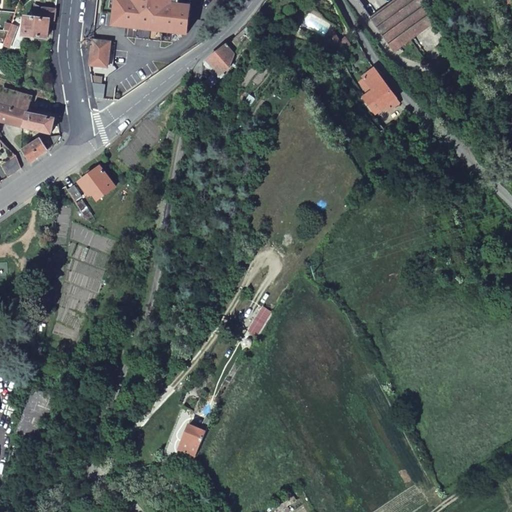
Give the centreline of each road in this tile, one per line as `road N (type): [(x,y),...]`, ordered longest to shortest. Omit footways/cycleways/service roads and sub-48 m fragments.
road 1 (unclassified): [(195,60),(146,317),(90,463),(138,511)]
road 2 (track): [(96,475),(215,333),(266,250),(277,253),(275,270),(211,399)]
road 3 (residential): [(341,0),(409,107),(511,204)]
road 4 (residential): [(195,60),(101,132),(81,138)]
road 5 (residential): [(72,0),(68,61),(81,138)]
